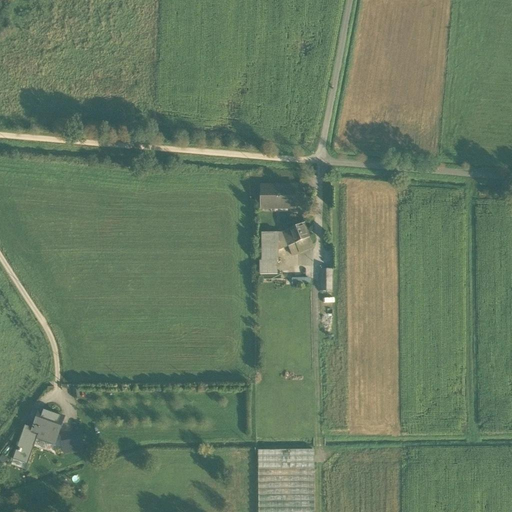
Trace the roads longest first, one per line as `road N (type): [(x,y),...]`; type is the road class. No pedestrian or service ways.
road 1 (track): [(0,135),(318,161)]
road 2 (track): [(472,174),(473,444)]
road 3 (unclassified): [(318,161),(511,177)]
road 4 (unclassified): [(318,161),(349,0)]
